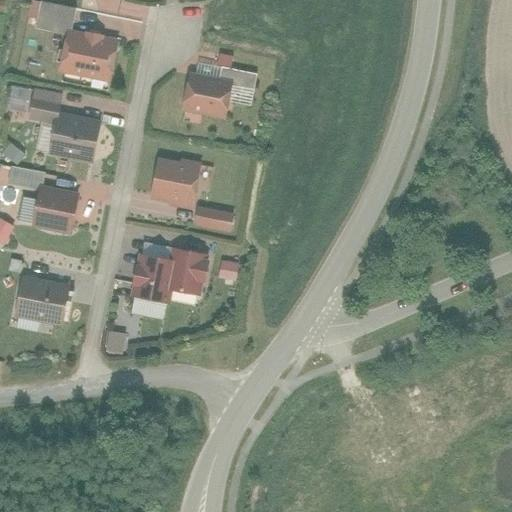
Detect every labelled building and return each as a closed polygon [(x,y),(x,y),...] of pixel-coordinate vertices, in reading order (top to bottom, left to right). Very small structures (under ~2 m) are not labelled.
[(23,0),(20,17),(55,23),(59,0),(23,0)] [(104,30),(55,23),(48,74),(97,80),(104,30)] [(207,56),(204,67),(217,69),(213,92),(238,97),(244,63),(207,56)] [(173,61),(166,100),(210,108),(213,92),(217,69),(204,67),(173,61)] [(0,84),(17,87),(19,75),(0,71),(0,84)] [(12,109),(39,115),(42,102),(46,84),(19,78),(12,109)] [(87,113),(42,102),(39,115),(33,144),(77,154),(87,113)] [(0,136),(0,155),(3,158),(12,146),(0,136)] [(185,154),(142,148),(136,187),(179,195),(185,154)] [(63,184),(25,177),(18,217),(56,224),(63,184)] [(222,203),(179,195),(175,215),(218,224),(222,203)] [(151,278),(158,280),(186,286),(194,246),(159,239),(156,250),(151,278)] [(156,250),(117,242),(108,285),(155,294),(158,280),(151,278),(156,250)] [(206,265),(222,266),(223,250),(207,248),(206,265)] [(54,275),(7,266),(0,302),(0,306),(47,315),(54,275)] [(111,322),(93,321),(92,340),(110,341),(111,322)]
